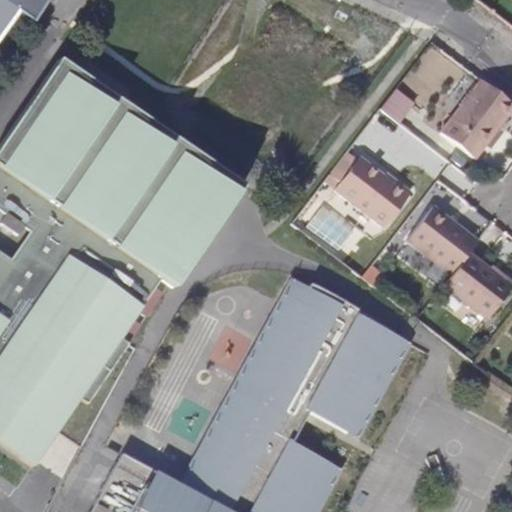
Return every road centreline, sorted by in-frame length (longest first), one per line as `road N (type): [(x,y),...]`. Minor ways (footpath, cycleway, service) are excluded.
road 1 (unknown): [(65,511),(168,309),(207,265),(241,252)]
road 2 (unclassified): [(78,0),(0,109)]
road 3 (residential): [(511,73),(403,0)]
